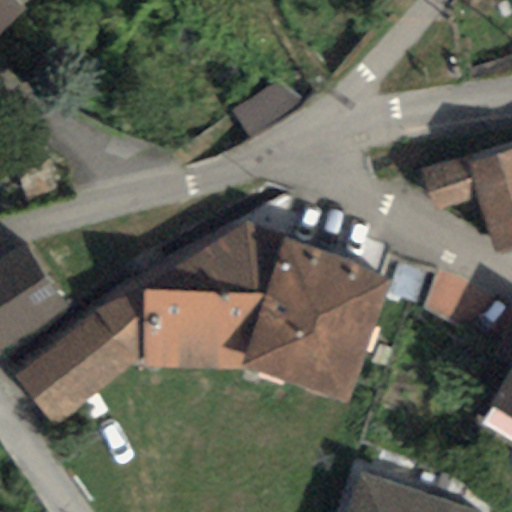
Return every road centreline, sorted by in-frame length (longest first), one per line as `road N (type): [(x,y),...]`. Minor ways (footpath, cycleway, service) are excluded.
road 1 (residential): [(271,148),(511,301)]
road 2 (residential): [(324,128),(511,97)]
road 3 (residential): [(0,92),(94,148),(138,191)]
road 4 (residential): [(433,0),(324,128)]
road 5 (residential): [(0,230),(138,191)]
road 6 (residential): [(138,191),(271,148)]
road 7 (residential): [(0,400),(76,511)]
